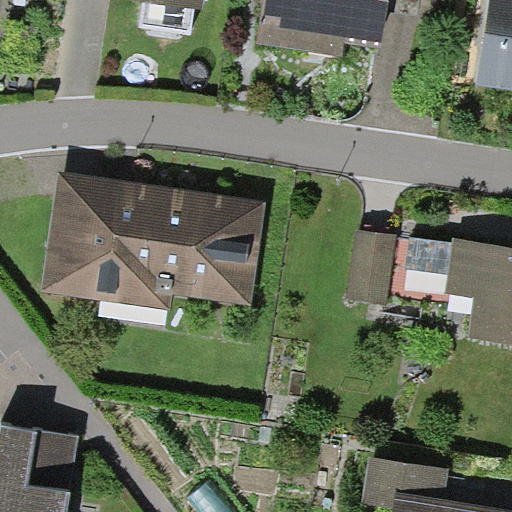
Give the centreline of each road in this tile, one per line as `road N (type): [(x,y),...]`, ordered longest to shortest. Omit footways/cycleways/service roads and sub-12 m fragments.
road 1 (residential): [(0,131),(63,116),(511,183)]
road 2 (residential): [(0,297),(166,511)]
